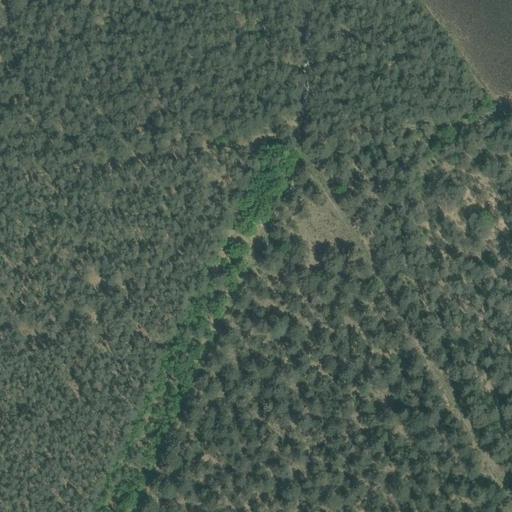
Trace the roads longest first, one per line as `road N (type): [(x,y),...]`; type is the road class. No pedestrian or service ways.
road 1 (track): [(310,151),(136,511)]
road 2 (track): [(511,489),(310,151)]
road 3 (track): [(304,142),(0,174)]
road 4 (track): [(304,142),(511,116)]
road 5 (track): [(304,142),(307,0)]
